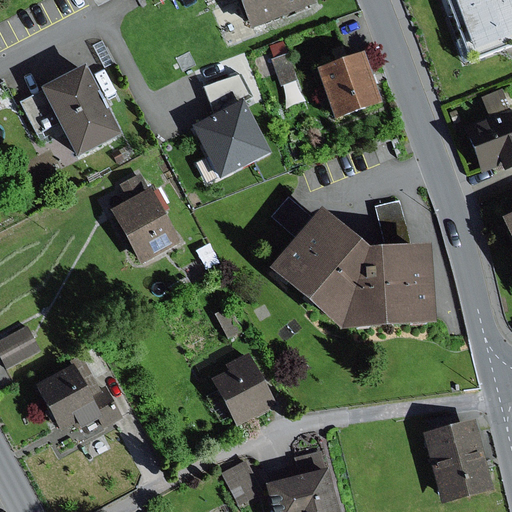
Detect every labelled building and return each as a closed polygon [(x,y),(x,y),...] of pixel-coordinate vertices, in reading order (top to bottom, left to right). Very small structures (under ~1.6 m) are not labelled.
[(309,0),(236,0),(249,32),(312,7),(309,0)] [(511,0),(445,0),(468,62),(499,51),(511,56),(511,0)] [(102,42),(92,47),(104,69),(113,64),(102,42)] [(287,55),(271,61),(280,88),(296,83),(287,55)] [(361,57),(315,73),(332,123),(378,108),(361,57)] [(83,69),(38,91),(40,94),(61,135),(73,161),(118,138),(83,69)] [(202,89),(213,116),(240,101),(250,96),(241,76),(202,89)] [(489,120),(510,112),(501,90),(480,98),(489,120)] [(61,135),(40,94),(20,105),(41,146),(61,135)] [(213,116),(189,128),(219,183),(270,156),(240,101),(213,116)] [(489,120),(463,130),(481,175),(499,167),(502,175),(511,171),(511,117),(510,112),(489,120)] [(127,202),(107,213),(138,268),(179,245),(140,175),(119,187),(127,202)] [(194,192),(185,196),(192,210),(201,206),(194,192)] [(296,238),(312,219),(287,198),(271,217),(296,238)] [(374,209),(385,254),(410,251),(398,202),(374,209)] [(363,256),(316,214),(312,219),(296,238),(267,272),(336,335),(431,328),(426,250),(410,251),(385,254),(363,256)] [(511,217),(500,222),(511,249),(511,217)] [(207,246),(196,252),(203,265),(214,258),(207,246)] [(228,309),(214,316),(227,341),(241,334),(228,309)] [(27,328),(0,342),(0,359),(6,370),(40,351),(27,328)] [(84,366),(92,380),(106,373),(93,349),(79,356),(84,366)] [(226,373),(209,383),(235,431),(275,409),(246,356),(223,368),(226,373)] [(84,366),(38,390),(60,433),(73,426),(77,431),(99,420),(104,428),(121,419),(106,390),(98,393),(92,380),(84,366)] [(475,424),(422,438),(439,508),(493,495),(475,424)] [(245,463),(221,475),(239,509),(263,496),(245,463)] [(335,511),(326,473),(265,488),(270,511),(335,511)]
